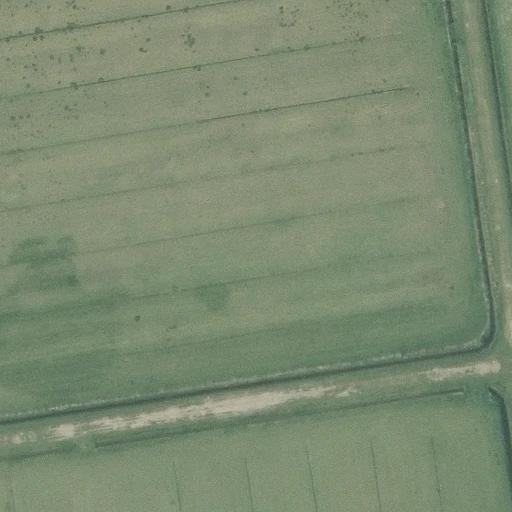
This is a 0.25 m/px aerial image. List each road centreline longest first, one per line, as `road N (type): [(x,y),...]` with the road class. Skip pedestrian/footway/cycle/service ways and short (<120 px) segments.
road 1 (track): [(511,373),(0,432)]
road 2 (track): [(472,0),(511,269)]
